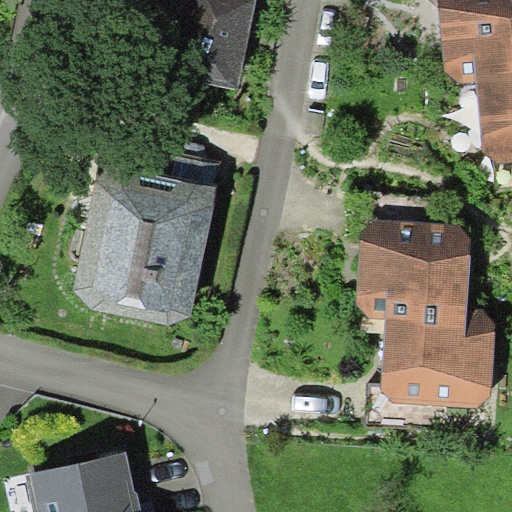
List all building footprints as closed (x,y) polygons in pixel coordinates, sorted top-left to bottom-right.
[(231,47),(242,0),(193,0),(167,37),(163,73),(228,87),(236,49),(231,47)] [(511,0),(431,0),(438,6),(444,72),(456,82),(475,80),(511,73),(511,0)] [(511,73),(475,80),(482,153),(493,161),(496,191),(511,189),(511,73)] [(210,169),(201,167),(106,147),(87,237),(69,288),(71,294),(90,308),(164,324),(179,315),(210,169)] [(429,232),(431,203),(345,197),(342,239),(360,240),(356,305),(365,316),(385,317),(456,317),(461,244),(451,234),(429,232)] [(485,329),(475,318),(456,317),(385,317),(380,388),(362,387),(359,429),(449,435),(451,405),(470,406),(480,396),(485,329)] [(18,459),(11,436),(0,439),(0,468),(16,464),(18,459)] [(40,510),(38,511),(129,511),(126,498),(121,495),(114,459),(34,477),(40,510)]
